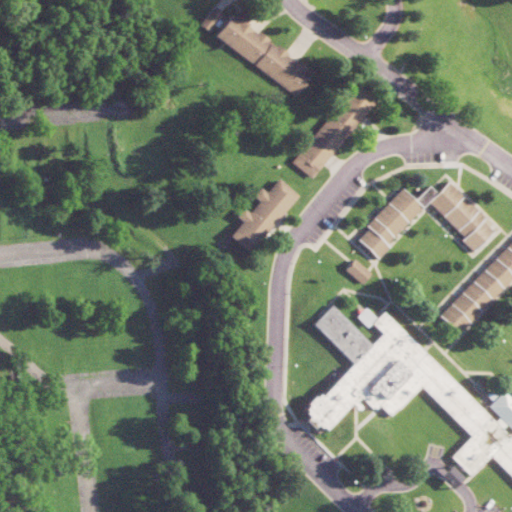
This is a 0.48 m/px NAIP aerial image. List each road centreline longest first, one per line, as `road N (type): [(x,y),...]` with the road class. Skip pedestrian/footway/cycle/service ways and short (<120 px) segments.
road 1 (residential): [(123,107),(0,120),(46,377),(77,416),(88,511)]
road 2 (residential): [(458,129),(369,151),(282,256),(267,408),(279,434),(354,511)]
road 3 (residential): [(169,511),(158,336),(138,279),(120,258),(87,248),(0,255)]
road 4 (residential): [(288,0),(458,129)]
